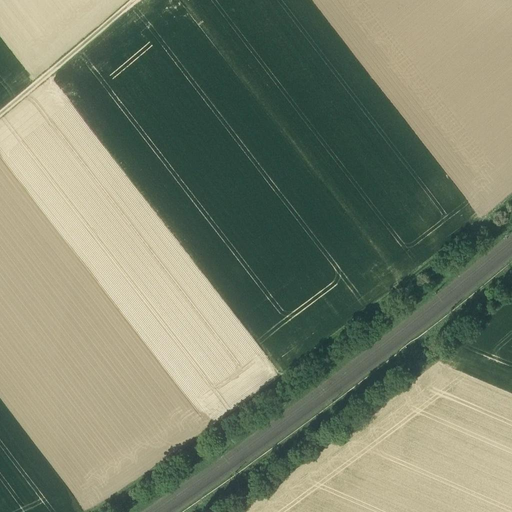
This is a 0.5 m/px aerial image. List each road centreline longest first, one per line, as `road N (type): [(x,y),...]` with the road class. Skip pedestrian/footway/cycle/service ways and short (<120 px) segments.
road 1 (track): [(90,511),(421,272),(511,195)]
road 2 (track): [(146,0),(0,126)]
